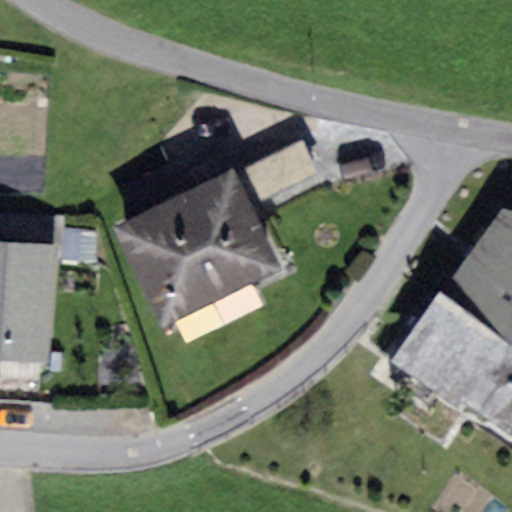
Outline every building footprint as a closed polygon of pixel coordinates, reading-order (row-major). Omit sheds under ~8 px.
[(235,173),(252,208),(320,176),(303,140),(235,173)] [(235,173),(114,231),(164,334),(285,276),(252,208),(235,173)] [(511,210),(507,209),(440,299),(511,347),(511,210)] [(0,367),(51,370),(57,248),(0,245),(0,367)] [(511,347),(440,299),(398,361),(511,438),(511,347)]
